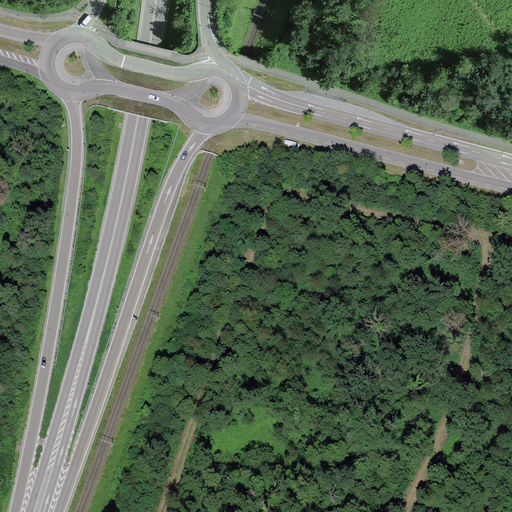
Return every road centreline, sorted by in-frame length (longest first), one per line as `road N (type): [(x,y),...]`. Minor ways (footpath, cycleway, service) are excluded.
road 1 (track): [(161,511),(262,228),(282,206),(305,199),(511,244)]
road 2 (motorway): [(71,92),(72,190),(15,511)]
road 3 (motorway): [(57,511),(161,210),(206,125)]
road 4 (motorway): [(155,0),(126,177),(74,382)]
road 5 (primary): [(230,119),(511,187)]
road 6 (track): [(405,511),(459,378),(494,240)]
road 7 (primary): [(511,164),(240,90)]
road 8 (primary): [(223,71),(177,73),(120,61),(86,37),(68,36)]
road 9 (primary): [(71,92),(110,86),(170,100),(206,125)]
road 10 (motorway): [(74,382),(28,511)]
road 11 (motorway): [(44,511),(74,382)]
